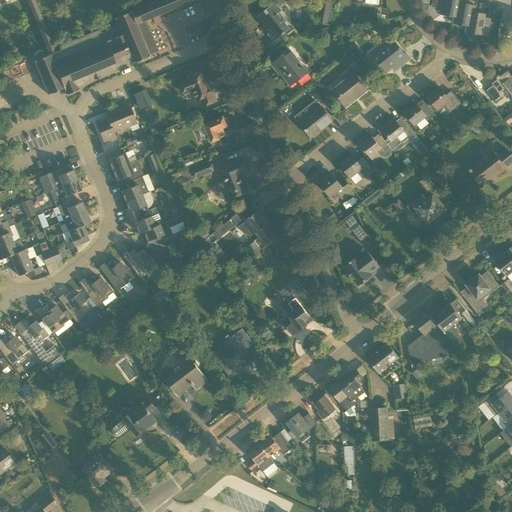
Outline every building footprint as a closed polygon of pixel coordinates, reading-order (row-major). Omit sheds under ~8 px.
[(132,63),(149,56),(148,54),(157,51),(149,30),(145,32),(141,22),(192,0),(155,0),(114,18),(117,26),(108,29),(107,26),(59,46),(60,50),(56,52),(48,35),(41,16),(33,0),(27,0),(35,18),(42,37),(50,54),(34,61),(48,94),(64,88),(66,94),(78,89),(77,86),(97,79),(98,79),(98,78),(118,70),(117,66),(131,60),(132,63)] [(327,0),(325,10),(333,11),(335,1),(327,0)] [(462,3),(462,0),(432,0),(432,6),(441,7),(440,14),(454,16),(457,17),(459,3),(462,3)] [(274,41),(290,28),(285,22),(287,21),(280,12),(281,11),(275,2),(264,11),(258,16),(268,30),(270,28),(272,31),(268,34),(274,41)] [(475,12),(476,5),(462,3),(459,3),(457,17),(454,16),(453,23),(466,25),(469,26),(471,12),(474,12),(475,12)] [(474,12),(471,12),(469,26),(466,25),(465,32),(488,36),(491,19),(485,18),(486,14),(475,12),(474,12)] [(155,25),(148,27),(158,49),(164,47),(155,25)] [(404,54),(391,36),(381,44),(380,42),(366,53),(371,59),(384,74),(395,65),(398,69),(411,59),(406,53),(404,54)] [(490,39),(489,46),(496,47),(497,40),(490,39)] [(308,72),(291,51),(284,56),(283,54),(271,64),(280,75),(281,74),(291,86),(308,72)] [(359,97),(368,90),(351,68),(342,75),(345,80),(335,88),(339,94),(337,96),(344,105),(357,95),(359,97)] [(207,86),(201,71),(189,76),(190,79),(180,82),(185,94),(192,91),(196,101),(199,101),(201,107),(208,105),(217,101),(210,85),(207,86)] [(511,75),(511,76),(508,71),(491,83),(493,85),(486,90),(496,102),(503,96),(501,93),(507,88),(511,94),(510,94),(511,96),(511,75)] [(447,97),(446,95),(439,87),(427,96),(433,104),(437,110),(438,110),(445,105),(450,112),(461,103),(452,92),(451,92),(452,93),(447,97)] [(145,89),(133,95),(139,110),(151,104),(145,89)] [(126,130),(131,128),(130,126),(137,123),(129,102),(124,104),(124,106),(117,109),(126,130)] [(323,124),(331,119),(318,103),(298,120),(311,137),(325,126),(323,124)] [(429,107),(425,103),(420,107),(417,103),(405,113),(415,125),(424,118),(427,122),(435,115),(433,113),(429,107)] [(433,104),(429,107),(433,113),(437,110),(433,104)] [(489,105),(482,110),(489,118),(496,113),(489,105)] [(126,130),(117,109),(110,112),(109,110),(104,112),(107,118),(100,121),(100,120),(95,121),(103,142),(110,139),(111,142),(117,140),(114,133),(120,130),(121,132),(126,130)] [(224,118),(223,117),(205,124),(205,123),(197,127),(201,136),(208,133),(212,141),(219,139),(219,137),(225,135),(222,128),(227,126),(226,124),(229,123),(226,117),(224,118)] [(415,135),(402,117),(396,121),(394,118),(382,128),(391,141),(387,144),(391,148),(395,153),(399,150),(396,147),(401,142),(408,136),(410,139),(415,135)] [(381,148),(384,153),(391,148),(387,144),(381,136),(376,140),(372,136),(360,146),(365,153),(366,152),(373,161),(380,155),(377,151),(381,148)] [(420,141),(415,146),(422,155),(427,150),(424,146),(420,141)] [(151,146),(145,148),(148,155),(154,152),(151,146)] [(121,155),(118,149),(106,154),(108,159),(105,161),(107,165),(110,164),(113,170),(137,160),(133,150),(124,153),(121,155)] [(511,162),(511,155),(507,149),(497,157),(493,152),(468,170),(470,172),(471,172),(480,184),(494,174),(495,175),(511,162)] [(360,164),(357,161),(352,154),(340,164),(350,178),(351,177),(356,184),(362,179),(363,179),(374,171),(365,160),(360,164)] [(245,183),(241,175),(249,172),(243,158),(217,169),(226,189),(230,199),(248,192),(247,189),(248,189),(246,183),(245,183)] [(119,186),(142,176),(144,175),(137,160),(113,170),(115,176),(112,177),(114,181),(117,180),(119,186)] [(195,178),(214,170),(210,161),(192,168),(195,178)] [(67,172),(65,166),(54,171),(47,174),(53,190),(57,188),(77,180),(73,169),(67,172)] [(427,192),(442,181),(434,171),(419,182),(427,192)] [(336,192),(342,198),(353,189),(343,177),(338,181),(332,174),(327,178),(326,176),(319,182),(330,196),(336,192)] [(375,174),(370,178),(375,184),(380,180),(375,174)] [(126,201),(148,192),(142,176),(119,186),(121,191),(118,192),(120,196),(123,195),(126,201)] [(56,207),(63,204),(74,199),(72,194),(81,190),(77,180),(57,188),(58,190),(50,193),(56,207)] [(23,184),(16,187),(18,194),(26,191),(23,184)] [(127,219),(148,211),(147,208),(149,207),(150,206),(151,204),(152,203),(152,202),(153,200),(153,199),(152,198),(150,192),(148,192),(126,201),(128,208),(125,209),(126,212),(125,213),(127,219)] [(445,209),(433,194),(426,199),(422,194),(407,206),(413,214),(418,210),(427,222),(445,209)] [(406,207),(399,198),(391,203),(398,212),(406,207)] [(36,199),(30,201),(33,207),(38,205),(36,199)] [(76,204),(74,199),(63,204),(67,213),(68,212),(71,218),(86,212),(82,202),(76,204)] [(22,203),(27,218),(35,215),(29,200),(22,203)] [(162,223),(156,207),(148,211),(127,219),(130,225),(131,224),(133,228),(136,226),(138,233),(181,216),(181,215),(162,223)] [(380,227),(388,221),(377,207),(369,213),(380,227)] [(0,229),(15,223),(13,218),(11,214),(7,215),(5,210),(0,211),(0,229)] [(268,224),(257,211),(247,220),(240,211),(232,218),(244,233),(251,227),(256,234),(268,224)] [(68,231),(83,225),(90,222),(86,212),(71,218),(64,221),(66,226),(66,227),(68,231)] [(334,214),(327,219),(330,224),(338,219),(334,214)] [(172,234),(169,227),(183,221),(181,216),(138,233),(139,233),(140,232),(141,236),(145,235),(147,241),(163,235),(164,237),(172,234)] [(352,216),(346,221),(350,227),(357,222),(352,216)] [(46,220),(40,223),(42,228),(49,226),(46,220)] [(0,247),(20,239),(14,224),(15,223),(0,229),(0,247)] [(272,253),(267,245),(278,237),(268,224),(256,234),(259,237),(255,241),(261,249),(263,251),(255,258),(259,264),(265,259),(272,253)] [(68,249),(80,244),(78,239),(87,235),(83,225),(68,231),(72,241),(66,244),(68,249)] [(204,227),(198,233),(204,239),(210,233),(204,227)] [(219,238),(223,234),(219,228),(214,232),(219,238)] [(22,244),(20,239),(0,247),(0,252),(2,258),(10,255),(27,248),(25,243),(22,244)] [(167,254),(169,248),(156,244),(155,244),(153,250),(167,254)] [(64,247),(57,250),(61,259),(67,256),(68,256),(65,250),(64,247)] [(14,266),(29,259),(27,253),(29,253),(27,248),(10,255),(14,266)] [(61,259),(57,250),(57,248),(51,250),(56,262),(61,259)] [(354,279),(355,278),(360,284),(373,274),(372,273),(381,265),(368,248),(358,256),(357,254),(344,264),(350,271),(348,272),(354,279)] [(138,253),(134,249),(129,253),(132,257),(132,260),(128,263),(140,277),(146,273),(151,268),(151,267),(155,263),(150,256),(149,256),(143,249),(138,253)] [(51,264),(56,262),(51,250),(46,252),(51,264)] [(46,266),(51,264),(46,252),(41,254),(46,266)] [(507,276),(511,272),(511,261),(505,252),(498,258),(499,258),(495,261),(507,276)] [(265,259),(268,262),(270,265),(277,259),(272,253),(265,259)] [(33,269),(29,259),(14,266),(18,275),(27,272),(29,277),(41,272),(39,267),(33,269)] [(115,266),(111,261),(106,265),(109,270),(109,273),(106,276),(117,290),(128,282),(127,280),(133,276),(127,268),(126,269),(120,262),(115,266)] [(257,266),(251,271),(254,276),(261,271),(257,266)] [(499,286),(488,271),(481,276),(479,274),(472,279),(471,277),(466,282),(467,283),(466,284),(468,287),(461,292),(476,312),(486,304),(480,296),(490,289),(492,291),(499,286)] [(94,282),(91,277),(85,281),(89,286),(89,288),(85,291),(96,306),(108,297),(107,296),(112,292),(107,284),(105,285),(100,277),(94,282)] [(303,329),(306,327),(306,326),(307,324),(312,319),(295,298),(305,291),(295,279),(279,292),(288,303),(294,310),(288,315),(281,320),(293,335),(294,334),(301,329),(303,329)] [(156,282),(148,287),(152,292),(159,286),(156,282)] [(74,297),(70,292),(65,296),(68,301),(68,304),(64,306),(76,321),(87,313),(86,312),(92,307),(86,299),(85,300),(79,293),(74,297)] [(478,325),(457,299),(451,303),(450,302),(439,311),(437,308),(430,314),(428,311),(459,353),(461,352),(454,344),(461,337),(452,325),(463,317),(473,330),(478,325)] [(135,300),(129,305),(131,308),(138,304),(135,300)] [(51,309),(47,305),(42,309),(45,313),(45,316),(41,319),(53,334),(70,321),(63,311),(62,313),(56,305),(51,309)] [(108,308),(101,313),(103,315),(104,317),(111,312),(108,308)] [(444,362),(443,356),(459,353),(428,311),(414,322),(424,334),(409,345),(414,371),(418,368),(417,367),(416,362),(431,359),(433,365),(444,362)] [(100,312),(94,316),(99,321),(104,317),(100,312)] [(112,314),(106,318),(110,323),(115,320),(112,314)] [(483,321),(489,329),(495,324),(489,316),(483,321)] [(14,326),(32,350),(44,365),(51,359),(45,351),(40,344),(44,341),(43,339),(49,335),(42,327),(41,328),(36,321),(30,325),(27,320),(21,324),(19,322),(14,326)] [(229,376),(236,371),(234,369),(245,360),(243,357),(249,353),(246,349),(254,343),(242,328),(231,337),(224,343),(227,347),(231,352),(223,358),(218,362),(229,376)] [(10,340),(6,336),(1,340),(4,345),(4,347),(0,350),(11,365),(23,356),(22,355),(28,350),(22,342),(20,343),(15,336),(10,340)] [(398,358),(387,343),(368,358),(384,378),(402,363),(401,356),(398,358)] [(196,389),(208,380),(199,369),(201,368),(190,353),(180,360),(184,365),(165,379),(178,396),(192,385),(196,389)] [(363,378),(356,368),(351,372),(350,372),(336,383),(354,405),(361,400),(358,397),(364,392),(357,383),(363,378)] [(417,379),(418,378),(423,374),(418,368),(414,371),(412,373),(417,379)] [(14,381),(10,384),(14,388),(22,382),(16,374),(12,377),(14,381)] [(354,405),(336,383),(329,389),(340,402),(340,401),(343,405),(347,411),(354,405)] [(397,407),(408,405),(404,384),(393,386),(397,407)] [(164,397),(158,388),(151,393),(157,402),(164,397)] [(497,394),(496,393),(487,400),(491,405),(493,404),(499,412),(511,401),(511,394),(509,390),(500,397),(497,394)] [(331,402),(324,395),(323,396),(322,395),(319,397),(319,399),(314,403),(320,410),(317,412),(322,418),(322,419),(333,434),(341,427),(336,421),(342,416),(336,410),(337,409),(331,402)] [(120,436),(131,427),(136,434),(145,428),(147,426),(149,428),(152,429),(155,427),(157,425),(157,422),(155,420),(150,413),(156,408),(148,399),(133,411),(130,409),(129,408),(128,407),(127,407),(125,407),(123,408),(122,409),(122,410),(121,412),(121,413),(121,415),(122,417),(123,418),(124,418),(124,419),(113,427),(112,429),(112,431),(112,432),(113,434),(114,435),(115,436),(116,436),(118,436),(119,436),(120,436)] [(511,401),(499,412),(505,420),(503,422),(508,427),(511,423),(511,401)] [(389,440),(388,416),(387,408),(370,408),(371,425),(368,425),(369,435),(371,435),(371,440),(389,440)] [(0,431),(9,425),(5,419),(7,417),(3,413),(0,415),(0,431)] [(303,419),(302,418),(298,413),(287,422),(297,436),(302,442),(310,435),(309,429),(317,423),(309,413),(309,414),(303,419)] [(415,417),(415,427),(431,426),(430,416),(415,417)] [(361,435),(369,435),(368,425),(361,425),(361,435)] [(45,430),(44,431),(38,436),(37,437),(48,451),(56,444),(45,430)] [(293,448),(282,434),(280,432),(281,434),(274,440),(273,438),(271,435),(259,444),(268,456),(280,446),(285,454),(293,448)] [(254,473),(261,469),(257,464),(268,456),(259,444),(248,452),(254,460),(248,465),(254,473)] [(0,463),(5,470),(10,466),(12,468),(16,465),(2,446),(0,447),(0,463)] [(345,467),(354,466),(353,446),(344,447),(345,467)] [(100,486),(104,482),(103,481),(105,480),(103,477),(112,470),(99,453),(93,458),(95,461),(85,469),(97,485),(99,484),(100,486)] [(25,454),(20,459),(24,465),(30,461),(25,454)] [(270,481),(268,487),(277,492),(280,486),(270,481)] [(502,487),(497,491),(501,496),(506,493),(502,487)] [(46,511),(55,505),(50,492),(42,498),(42,497),(36,501),(40,506),(32,511),(46,511)] [(379,511),(389,511),(389,503),(379,503),(379,511)]
